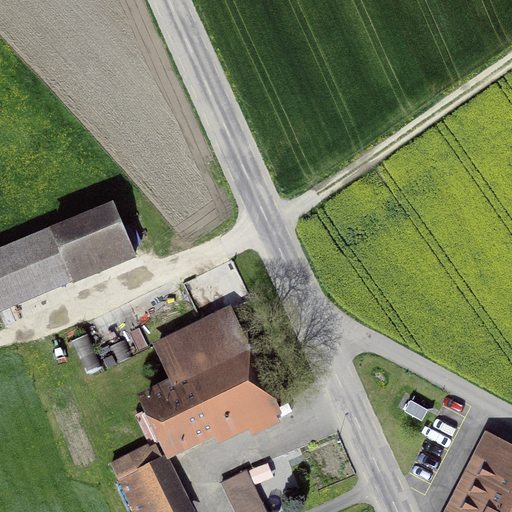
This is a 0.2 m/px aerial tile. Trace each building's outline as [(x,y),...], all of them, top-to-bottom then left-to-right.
[(65,264),(125,238),(111,206),(0,253),(0,306),(71,276),(65,264)] [(176,386),(145,401),(173,456),(174,456),(171,449),(266,402),(270,411),(286,404),(275,381),(259,389),(223,314),(157,347),(176,386)] [(420,422),(425,412),(409,403),(404,413),(420,422)] [(462,485),(447,511),(511,511),(511,456),(493,446),(471,490),(462,485)] [(184,511),(160,462),(120,481),(136,511),(184,511)] [(220,485),(233,511),(263,511),(245,473),(220,485)]
